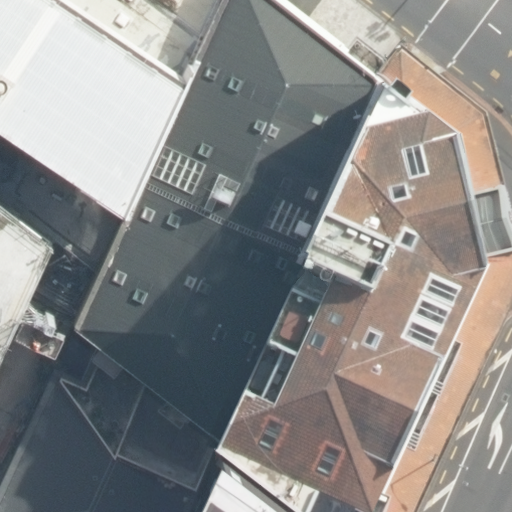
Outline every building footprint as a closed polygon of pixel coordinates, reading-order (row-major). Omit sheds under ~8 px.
[(0,0),(0,128),(125,212),(239,0),(0,0)] [(210,427),(380,92),(259,0),(239,0),(125,212),(69,314),(210,427)] [(451,126),(380,92),(210,427),(346,511),(379,511),(491,265),(485,187),(451,126)] [(0,365),(57,244),(0,202),(0,365)] [(171,511),(208,434),(69,321),(0,467),(0,511),(171,511)] [(315,511),(221,449),(191,511),(315,511)]
